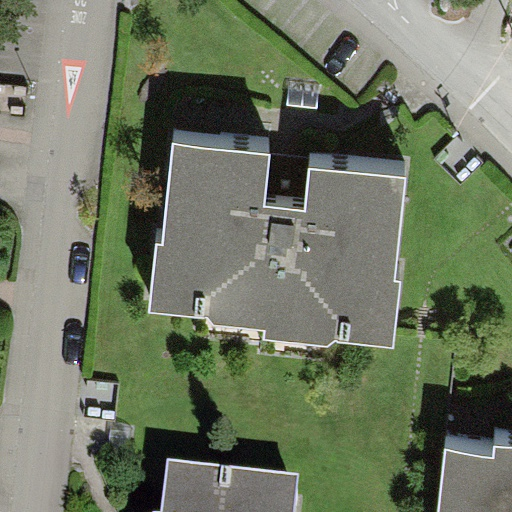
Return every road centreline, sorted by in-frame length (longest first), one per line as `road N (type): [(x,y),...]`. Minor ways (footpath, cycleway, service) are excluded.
road 1 (residential): [(26,511),(83,0)]
road 2 (residential): [(390,0),(511,113)]
